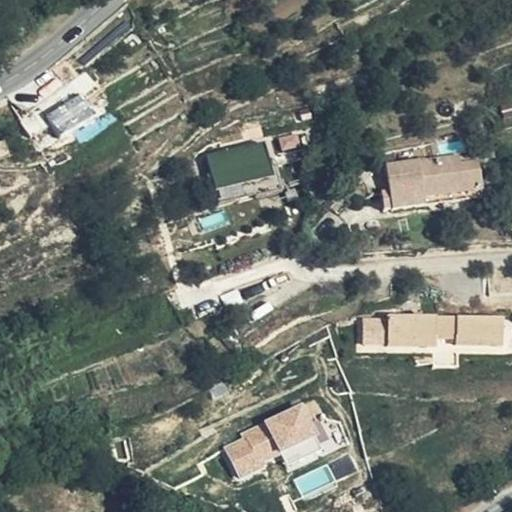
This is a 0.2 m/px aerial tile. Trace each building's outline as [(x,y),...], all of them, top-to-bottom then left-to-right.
[(266,139),(209,151),(217,189),(275,175),(266,139)] [(375,152),(378,177),(380,199),(414,194),(413,186),(470,177),(465,139),(375,152)] [(400,296),(402,278),(384,278),(383,295),(400,296)] [(490,342),(491,311),(375,308),(374,340),(423,342),(423,332),(441,333),(442,341),(490,342)] [(319,436),(304,402),(236,432),(240,440),(223,448),(237,480),(264,468),(260,461),(319,436)]
